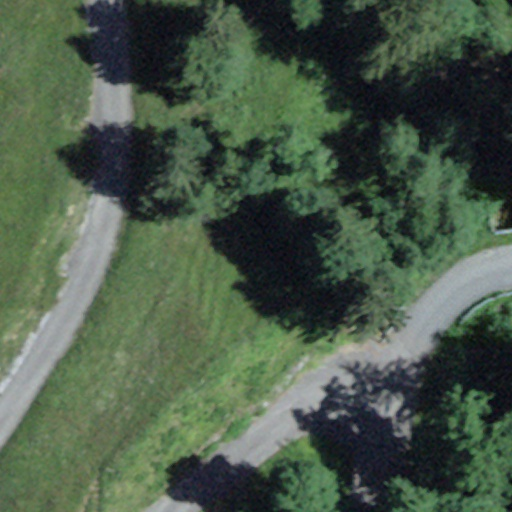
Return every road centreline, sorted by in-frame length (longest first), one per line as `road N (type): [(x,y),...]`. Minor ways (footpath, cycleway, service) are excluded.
road 1 (track): [(112,0),(116,100),(99,241),(73,306),(0,419)]
road 2 (unclassified): [(370,511),(433,316),(470,279),(511,268)]
road 3 (track): [(175,511),(301,400),(330,391),(402,397)]
